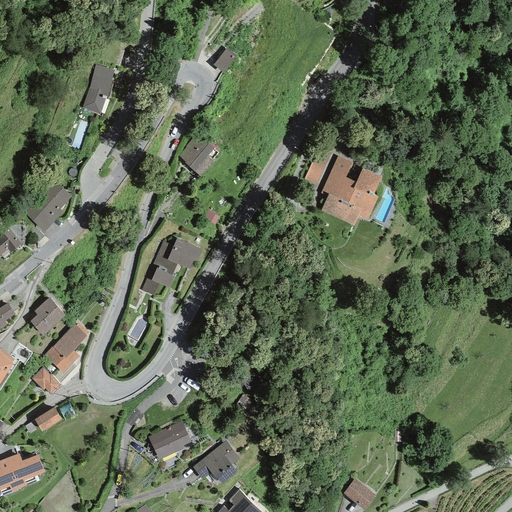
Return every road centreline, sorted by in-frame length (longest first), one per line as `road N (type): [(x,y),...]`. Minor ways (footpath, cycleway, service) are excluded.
road 1 (tertiary): [(98,199),(177,75),(188,70),(203,81),(144,215),(95,362),(99,381)]
road 2 (tertiary): [(163,355),(232,231),(348,57),(368,0)]
road 3 (unclassified): [(148,0),(134,90),(90,170),(98,199)]
road 4 (residential): [(163,355),(174,374),(130,422),(105,511)]
road 5 (residential): [(390,511),(493,460),(511,462)]
